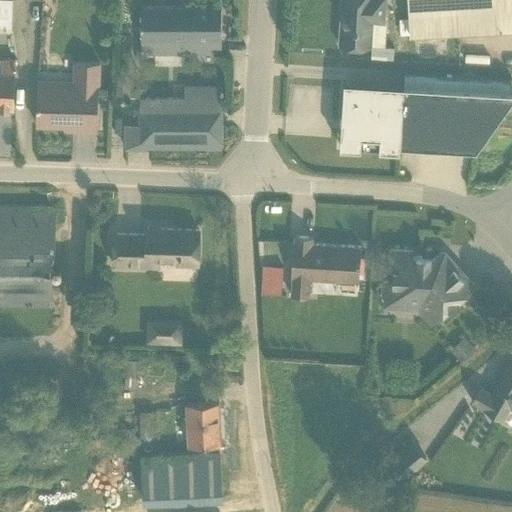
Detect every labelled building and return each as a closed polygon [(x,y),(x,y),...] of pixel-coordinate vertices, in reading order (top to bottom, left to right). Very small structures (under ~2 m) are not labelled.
[(0,0),(0,15),(12,16),(12,0),(0,0)] [(341,0),(338,45),(371,47),(373,23),(385,24),(386,0),(341,0)] [(511,0),(407,0),(409,36),(511,29),(511,0)] [(221,8),(140,8),(141,54),(221,54),(221,8)] [(12,16),(0,15),(0,32),(11,33),(12,16)] [(448,55),(463,54),(462,35),(447,36),(448,55)] [(2,60),(0,59),(0,108),(11,109),(13,59),(2,59),(2,60)] [(72,130),(96,131),(98,85),(100,85),(101,63),(73,62),(73,81),(36,79),(35,124),(72,125),(72,130)] [(115,98),(129,99),(129,79),(115,79),(115,98)] [(475,150),(511,98),(511,91),(343,82),(339,147),(399,153),(400,145),(475,150)] [(184,96),(139,97),(139,124),(124,125),(124,149),(221,148),(221,96),(221,94),(222,94),(222,90),(221,90),(220,86),(184,86),(184,96)] [(0,325),(50,326),(50,291),(50,268),(51,207),(0,206),(0,325)] [(114,234),(113,268),(160,269),(160,260),(174,260),(174,264),(197,264),(198,230),(147,229),(147,235),(114,234)] [(313,237),(294,236),(294,242),(292,242),(290,278),(291,278),(290,296),(309,297),(310,280),(358,284),(360,247),(312,243),(313,237)] [(411,252),(390,250),(389,273),(393,273),(392,284),(385,284),(381,287),(380,296),(382,298),(382,308),(417,310),(431,325),(474,286),(444,254),(439,253),(428,264),(428,267),(421,266),(421,258),(411,257),(411,252)] [(60,268),(50,268),(50,291),(60,291),(60,268)] [(148,321),(147,341),(179,343),(180,323),(148,321)] [(465,339),(451,351),(459,361),(473,349),(465,339)] [(125,362),(124,389),(137,389),(138,362),(125,362)] [(491,395),(479,388),(471,403),(503,422),(510,410),(511,411),(511,366),(508,364),(491,395)] [(188,452),(219,451),(219,444),(220,444),(218,402),(185,404),(187,446),(188,446),(188,452)] [(32,424),(32,412),(1,413),(2,425),(32,424)] [(151,412),(139,412),(140,438),(152,438),(151,412)] [(113,430),(133,449),(141,440),(121,422),(113,430)] [(411,441),(382,466),(398,484),(427,459),(411,441)] [(139,455),(141,511),(222,511),(219,451),(188,452),(139,455)]
